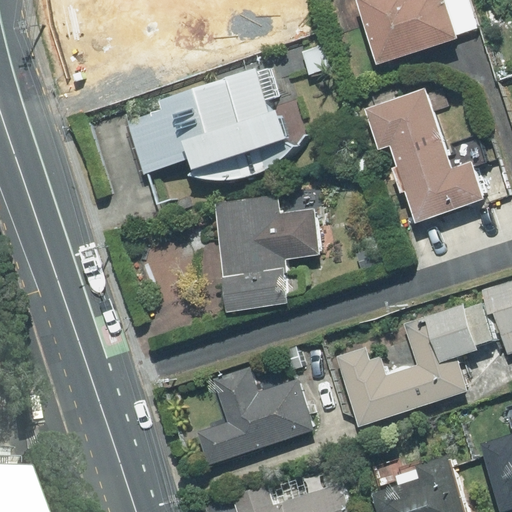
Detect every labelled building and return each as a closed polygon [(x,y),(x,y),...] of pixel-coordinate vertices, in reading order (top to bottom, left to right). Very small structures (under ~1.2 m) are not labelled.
[(240,0),(159,0),(166,32),(207,24),(216,52),(285,31),(276,0),(242,11),(240,0)] [(366,0),(389,67),(470,40),(467,32),(483,26),(473,0),(366,0)] [(171,109),(134,120),(151,173),(199,158),(198,176),(301,144),(290,110),(277,114),(263,70),(168,100),(171,109)] [(387,151),(399,147),(428,223),(476,205),(497,198),(483,160),(463,167),(433,87),(371,110),(387,151)] [(287,190),(222,196),(233,311),(299,305),(294,259),(329,255),(325,208),(290,212),(287,190)] [(511,352),(511,282),(492,289),(511,353),(511,352)] [(436,327),(415,333),(425,364),(393,374),(384,342),(344,354),(365,427),(479,393),(468,355),(487,349),(486,344),(502,339),(490,305),(474,310),(472,302),(432,315),(436,327)] [(222,377),(230,403),(235,418),(206,428),(217,464),(322,430),(311,394),(306,379),(266,392),(258,366),(222,377)] [(511,434),(490,441),(511,509),(511,434)] [(426,465),(430,477),(383,491),(388,511),(474,511),(461,467),(458,456),(426,465)] [(35,511),(20,466),(0,464),(0,511),(35,511)] [(278,482),(207,505),(209,511),(359,511),(349,479),(284,499),(278,482)]
